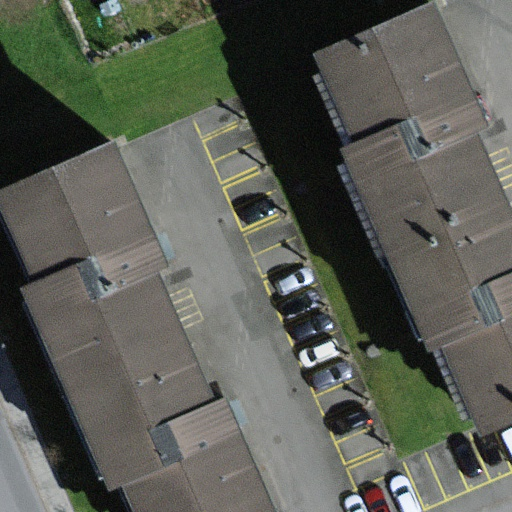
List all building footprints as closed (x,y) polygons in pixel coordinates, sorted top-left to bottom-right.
[(451,1),(332,56),(372,142),(419,120),(437,159),(493,133),(509,126),(451,1)] [(355,150),(448,348),(461,342),(511,317),(511,295),(504,278),(511,274),(511,173),(493,133),(437,159),(419,120),(372,142),(355,150)] [(131,139),(12,195),(53,280),(99,259),(117,298),(174,272),(189,264),(131,139)] [(201,452),(184,416),(231,394),(174,272),(117,298),(99,259),(53,280),(35,289),(128,486),(141,480),(201,452)] [(511,274),(504,278),(511,295),(511,317),(461,342),(503,431),(511,426),(511,274)] [(184,416),(201,452),(141,480),(155,511),(298,511),(241,390),(231,394),(184,416)]
